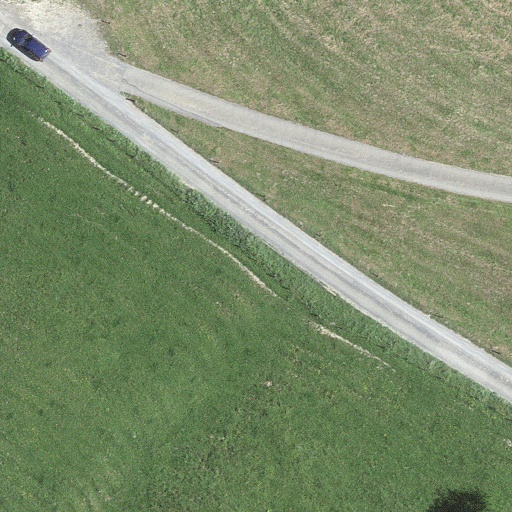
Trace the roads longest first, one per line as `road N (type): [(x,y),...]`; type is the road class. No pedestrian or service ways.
road 1 (track): [(0,27),(511,385)]
road 2 (unknown): [(77,81),(134,84),(292,149),(511,206)]
